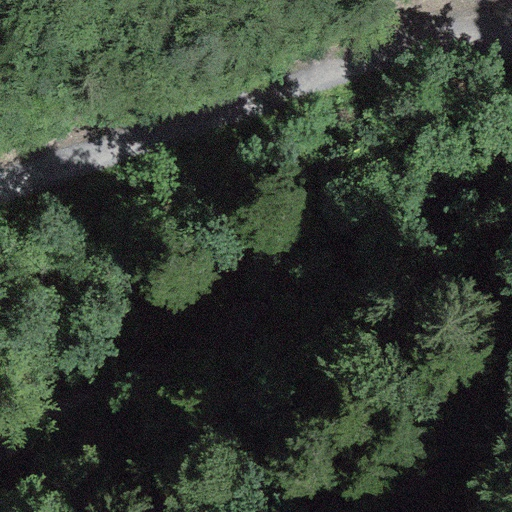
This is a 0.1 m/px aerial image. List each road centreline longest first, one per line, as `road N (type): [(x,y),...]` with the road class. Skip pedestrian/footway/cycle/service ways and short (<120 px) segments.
road 1 (track): [(511,43),(432,39),(0,188)]
road 2 (track): [(396,511),(511,370)]
